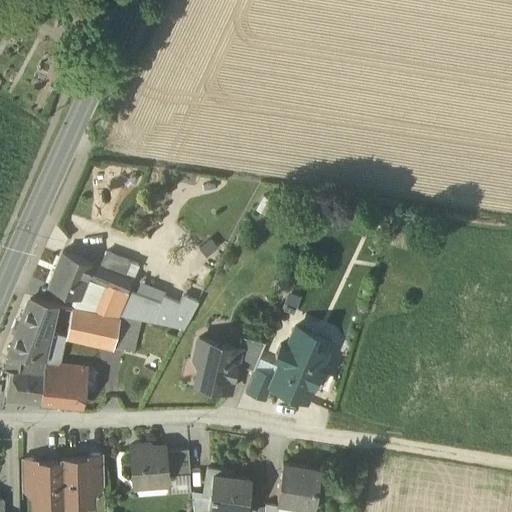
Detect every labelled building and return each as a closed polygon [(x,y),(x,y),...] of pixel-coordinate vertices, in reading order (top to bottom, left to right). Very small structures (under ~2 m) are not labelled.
[(91,264),(62,252),(48,285),(78,297),(87,276),(91,264)] [(137,264),(106,252),(100,267),(109,271),(131,280),(137,264)] [(100,267),(91,264),(87,276),(104,283),(109,271),(100,267)] [(131,280),(109,271),(104,283),(125,292),(126,292),(127,291),(131,280)] [(125,292),(104,283),(93,309),(116,314),(125,292)] [(126,292),(125,292),(116,314),(126,316),(135,294),(127,291),(126,292)] [(160,302),(135,294),(126,316),(184,328),(194,310),(178,304),(179,303),(163,296),(160,302)] [(198,302),(182,295),(179,303),(178,304),(194,310),(198,302)] [(30,299),(9,352),(20,354),(46,357),(51,332),(57,306),(30,299)] [(119,319),(57,306),(51,332),(46,357),(43,371),(39,402),(80,406),(85,367),(57,364),(63,335),(113,347),(113,346),(119,319)] [(139,319),(120,315),(119,319),(113,346),(132,349),(139,319)] [(313,333),(295,326),(286,347),(280,344),(275,357),(281,359),(274,376),(268,390),(269,390),(280,394),(282,389),(305,399),(312,383),(319,386),(326,371),(319,367),(326,351),(309,344),(313,333)] [(265,342),(241,336),(238,347),(240,348),(236,365),(253,369),(254,367),(265,342)] [(238,347),(199,338),(194,357),(199,366),(195,382),(230,390),(236,365),(240,348),(238,347)] [(46,357),(20,354),(18,369),(43,371),(46,357)] [(254,367),(253,369),(244,390),(266,399),(269,390),(268,390),(274,376),(254,367)] [(18,369),(9,369),(5,399),(39,402),(43,371),(18,369)] [(150,447),(144,442),(139,448),(130,449),(133,484),(167,481),(166,473),(164,450),(164,446),(150,447)] [(188,448),(164,450),(166,473),(189,471),(188,448)] [(102,454),(87,454),(87,458),(89,458),(90,478),(103,477),(102,454)] [(35,458),(20,458),(21,482),(34,481),(33,462),(35,462),(35,458)] [(87,458),(62,459),(62,461),(63,497),(90,497),(90,478),(89,458),(87,458)] [(35,462),(33,462),(34,481),(34,502),(63,501),(63,497),(62,461),(35,462)] [(318,468),(283,463),(277,500),(278,500),(312,505),(318,468)] [(233,471),(207,468),(203,493),(203,494),(210,495),(208,508),(210,509),(227,511),(228,505),(244,507),(243,511),(245,511),(250,478),(232,476),(233,471)] [(203,493),(191,491),(192,511),(209,511),(210,509),(208,508),(210,495),(203,494),(203,493)] [(311,511),(312,505),(278,500),(278,504),(280,504),(280,505),(279,511),(311,511)] [(278,504),(264,503),(265,511),(279,511),(280,505),(278,504)]
